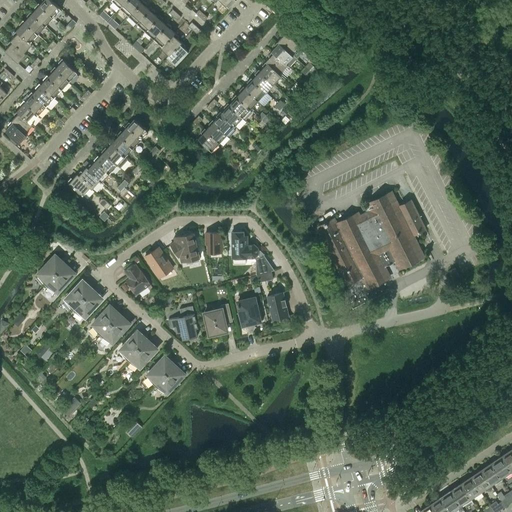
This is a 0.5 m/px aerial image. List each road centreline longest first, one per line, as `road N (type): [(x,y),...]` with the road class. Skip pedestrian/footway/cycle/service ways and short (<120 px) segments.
road 1 (residential): [(313,339),(283,263),(243,224),(175,224),(101,277)]
road 2 (residential): [(101,277),(199,366),(313,339)]
road 3 (residential): [(121,71),(157,101),(172,97),(262,3)]
road 4 (tertiary): [(348,467),(174,511)]
road 5 (tertiary): [(385,0),(511,120)]
road 6 (residential): [(348,467),(338,436),(340,339)]
